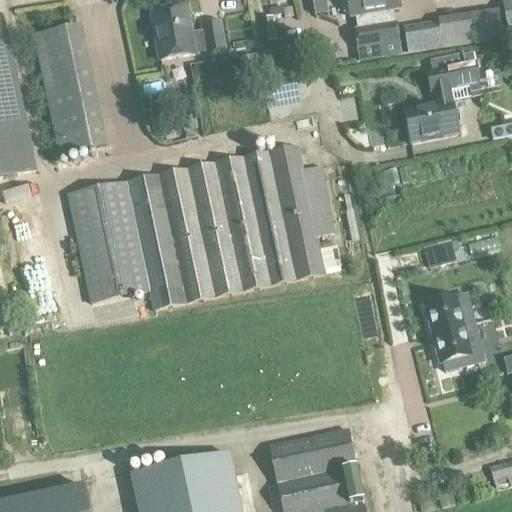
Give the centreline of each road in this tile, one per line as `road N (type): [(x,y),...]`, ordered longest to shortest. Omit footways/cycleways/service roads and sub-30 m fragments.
road 1 (track): [(94,0),(130,166),(323,126),(362,160),(487,138)]
road 2 (track): [(0,473),(383,412),(404,511)]
road 3 (track): [(383,412),(394,387),(349,149)]
